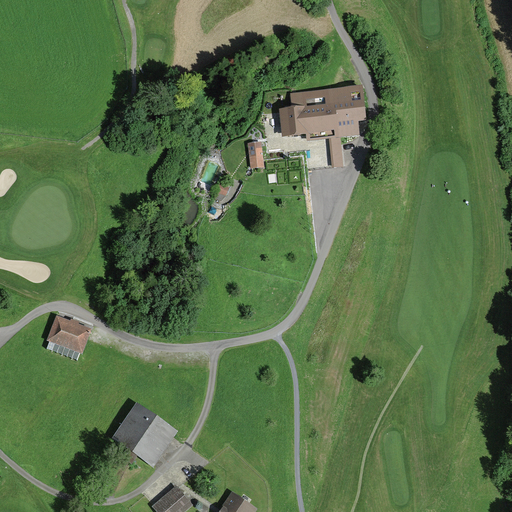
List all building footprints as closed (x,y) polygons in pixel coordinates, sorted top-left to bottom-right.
[(368,88),(267,96),(269,120),(287,118),(289,142),(333,138),(335,166),(343,165),(341,137),(361,135),(360,123),(371,122),(368,88)] [(262,145),(250,147),(252,170),(264,169),(262,145)] [(229,188),(223,185),(216,200),(223,203),(229,188)] [(94,330),(60,318),(51,344),(86,355),(94,330)] [(178,434),(141,407),(112,448),(148,474),(178,434)] [(187,511),(195,506),(180,488),(157,508),(160,511),(187,511)] [(258,511),(260,510),(237,495),(225,511),(258,511)]
